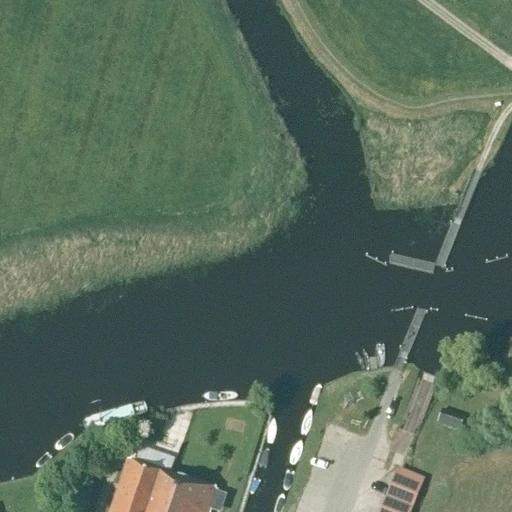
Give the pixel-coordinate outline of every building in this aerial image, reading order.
[(460,435),(465,420),(441,412),(435,426),(460,435)] [(209,511),(216,493),(127,463),(110,511),(209,511)] [(416,499),(423,481),(398,471),(391,489),(416,499)] [(412,511),(416,499),(391,489),(386,500),(412,511)] [(91,511),(94,502),(84,499),(79,511),(91,511)] [(411,511),(412,511),(386,500),(382,511),(381,511),(411,511)]
